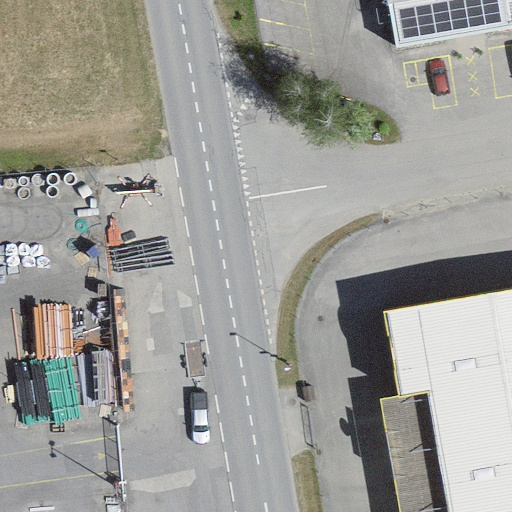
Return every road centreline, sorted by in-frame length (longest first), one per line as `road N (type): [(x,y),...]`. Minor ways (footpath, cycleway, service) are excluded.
road 1 (unclassified): [(267,511),(212,202)]
road 2 (residential): [(511,156),(212,202)]
road 3 (unclassified): [(212,202),(178,0)]
